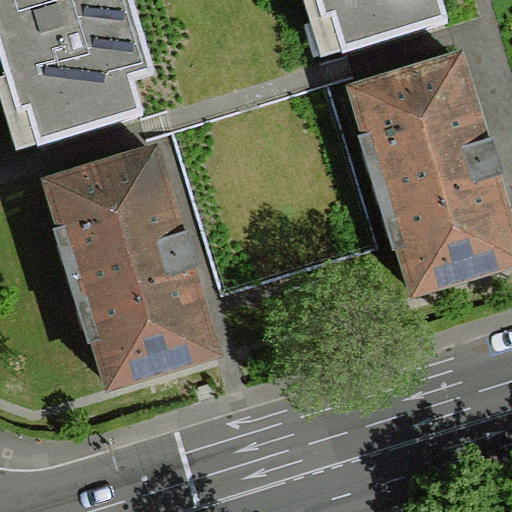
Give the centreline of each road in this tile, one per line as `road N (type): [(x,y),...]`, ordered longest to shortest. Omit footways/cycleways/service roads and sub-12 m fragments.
road 1 (secondary): [(511,413),(339,465)]
road 2 (secondary): [(339,465),(188,511)]
